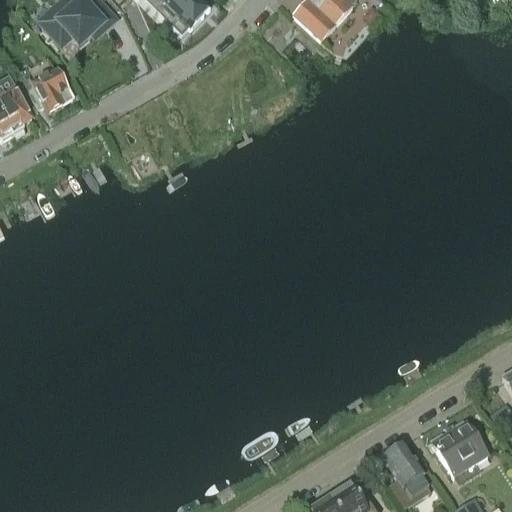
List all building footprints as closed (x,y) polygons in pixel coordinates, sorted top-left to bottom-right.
[(62,12),(43,29),(62,51),(72,42),(79,51),(103,29),(99,24),(109,15),(94,0),(68,0),(59,8),(62,12)] [(189,34),(208,14),(193,0),(151,0),(160,8),(162,6),(178,22),(171,29),(181,38),(187,32),(189,34)] [(309,0),(291,20),(320,47),(352,13),(351,12),(354,9),(348,4),(345,7),(337,0),(309,0)] [(365,21),(365,24),(369,28),(377,20),(371,15),(365,21)] [(448,27),(456,27),(456,19),(448,19),(448,27)] [(30,91),(46,120),(71,105),(55,77),(30,91)] [(30,125),(12,96),(14,95),(7,84),(0,88),(0,122),(11,141),(23,134),(21,131),(30,125)] [(0,147),(11,141),(0,122),(0,147)] [(511,375),(500,383),(511,401),(511,375)] [(488,419),(495,430),(502,426),(495,415),(488,419)] [(465,429),(431,450),(452,484),(486,463),(465,429)] [(394,456),(381,465),(395,486),(387,491),(402,511),(406,511),(431,497),(403,451),(394,456)] [(362,511),(348,489),(339,495),(337,493),(325,500),(332,511),(370,511),(367,508),(362,511)] [(332,511),(325,500),(314,508),(315,510),(312,511),(332,511)]
